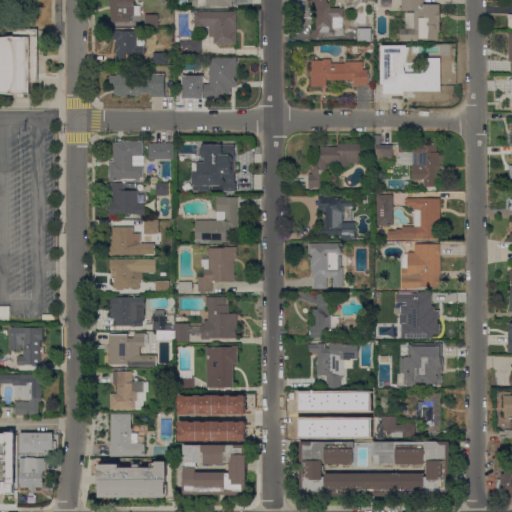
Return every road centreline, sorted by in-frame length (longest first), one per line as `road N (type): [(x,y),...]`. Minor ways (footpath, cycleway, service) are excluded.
road 1 (residential): [(271,511),(268,0)]
road 2 (residential): [(476,511),(475,0)]
road 3 (residential): [(475,118),(77,121)]
road 4 (residential): [(77,425),(77,121)]
road 5 (residential): [(77,121),(76,0)]
